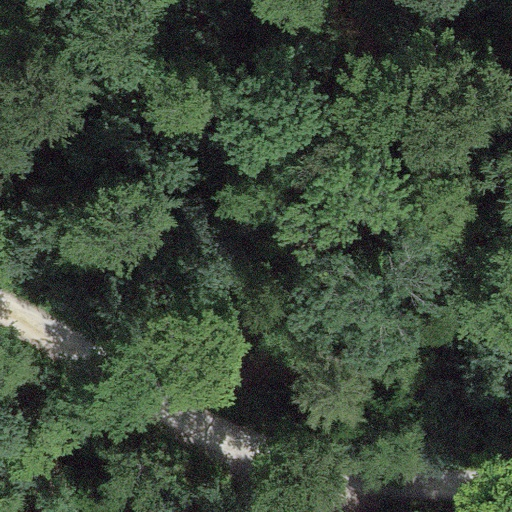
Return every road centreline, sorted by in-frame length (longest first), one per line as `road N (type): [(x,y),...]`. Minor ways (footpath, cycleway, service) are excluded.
road 1 (track): [(0,314),(337,486)]
road 2 (track): [(511,493),(337,486)]
